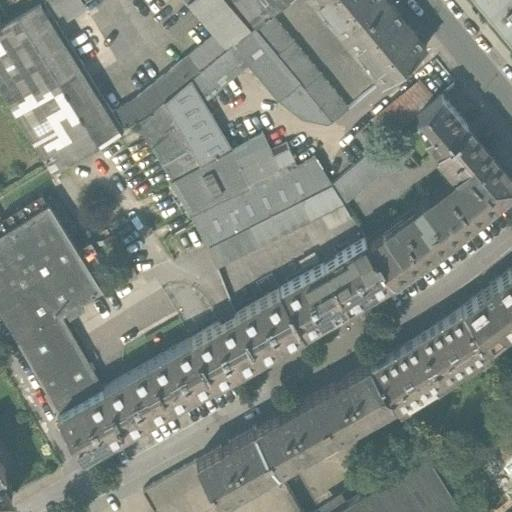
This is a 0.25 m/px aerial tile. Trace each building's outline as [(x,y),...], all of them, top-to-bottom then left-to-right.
[(44,0),(40,0),(0,25),(0,85),(49,164),(120,120),(44,0)] [(94,0),(52,0),(62,16),(66,14),(70,20),(90,8),(87,4),(94,0)] [(126,126),(135,121),(153,110),(166,98),(233,44),(255,27),(246,18),(231,0),(189,0),(187,2),(214,33),(136,96),(117,108),(126,126)] [(231,0),(246,18),(255,27),(258,24),(274,11),(287,0),(231,0)] [(395,0),(318,0),(384,79),(430,41),(411,18),(395,0)] [(511,0),(481,0),(511,36),(511,0)] [(350,105),(274,11),(258,24),(333,118),(350,105)] [(255,27),(233,44),(250,62),(278,96),(302,117),(327,123),(333,118),(258,24),(255,27)] [(233,44),(166,98),(202,161),(233,145),(207,98),(250,62),(233,44)] [(372,115),(389,135),(421,109),(438,94),(421,74),(372,115)] [(426,135),(439,150),(475,120),(447,87),(438,94),(421,109),(436,127),(426,135)] [(153,145),(171,177),(202,161),(166,98),(153,110),(135,121),(153,145)] [(511,189),(511,165),(475,120),(439,150),(458,172),(370,236),(396,278),(466,228),(511,189)] [(171,177),(192,214),(299,163),(288,142),(271,150),(262,130),(233,145),(202,161),(171,177)] [(384,140),(334,181),(345,200),(398,158),(384,140)] [(192,214),(208,243),(334,181),(316,154),(299,163),(192,214)] [(208,243),(220,275),(326,218),(330,227),(354,215),(345,200),(334,181),(208,243)] [(52,202),(0,231),(0,309),(56,411),(103,384),(62,311),(101,290),(52,202)] [(370,236),(282,283),(307,328),(325,318),(354,301),(396,278),(370,236)] [(488,344),(511,324),(511,269),(510,266),(462,303),(488,344)] [(290,338),(307,328),(282,283),(225,315),(192,334),(218,378),(249,361),(290,338)] [(462,303),(416,331),(441,373),(488,344),(462,303)] [(394,402),(441,373),(416,331),(369,360),(394,402)] [(200,388),(218,378),(192,334),(103,384),(56,411),(82,455),(110,440),(149,418),(200,388)] [(369,360),(310,394),(335,436),(394,402),(369,360)] [(276,470),(335,436),(310,394),(251,428),(276,470)] [(511,423),(511,422),(474,452),(490,471),(511,453),(511,423)] [(216,504),(276,470),(251,428),(192,462),(216,504)] [(332,511),(468,511),(430,450),(332,511)] [(0,510),(19,499),(0,467),(0,510)]
